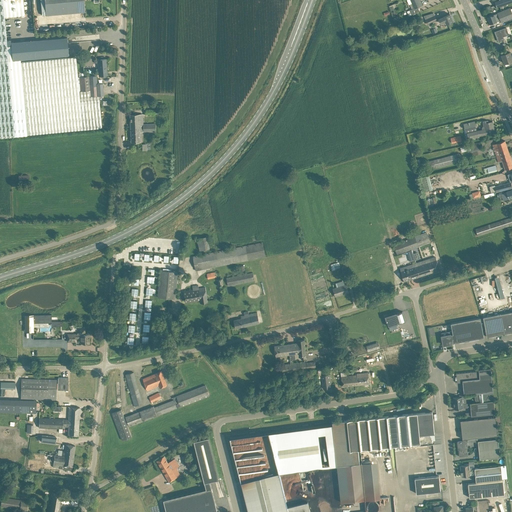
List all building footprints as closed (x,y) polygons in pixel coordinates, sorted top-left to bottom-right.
[(0,0),(0,136),(101,128),(99,95),(90,96),(90,92),(88,76),(83,77),(79,77),(78,77),(76,57),(20,62),(20,59),(69,54),(67,37),(11,42),(11,45),(7,46),(4,16),(2,0),(0,0)] [(2,0),(4,16),(24,14),(23,0),(2,0)] [(44,0),(46,15),(80,12),(85,12),(83,0),(44,0)] [(422,5),(419,0),(406,0),(409,4),(413,3),(415,8),(422,5)] [(498,15),(497,16),(498,17),(499,16),(500,20),(501,22),(511,18),(511,12),(510,8),(497,13),(498,15)] [(433,13),(424,16),(425,20),(427,24),(437,20),(435,16),(433,13)] [(497,13),(487,17),(490,24),(494,23),(497,22),(500,20),(499,16),(498,17),(497,16),(498,15),(497,13)] [(453,21),(450,14),(439,19),(440,22),(445,20),(446,24),(453,21)] [(505,28),(495,31),(498,41),(504,39),(503,36),(508,35),(505,28)] [(511,56),(510,53),(510,52),(502,55),(505,63),(508,62),(509,65),(511,63),(511,56)] [(106,75),(105,65),(106,65),(106,59),(98,60),(99,75),(107,75),(106,75)] [(96,76),(88,76),(90,92),(90,96),(99,95),(104,95),(103,91),(103,83),(97,84),(96,76)] [(131,128),(141,128),(143,127),(143,124),(143,114),(130,115),(131,128)] [(482,130),(478,130),(479,135),(489,134),(494,133),(493,122),(489,122),(488,122),(488,120),(483,121),(483,126),(482,128),(482,130)] [(474,121),(464,123),(465,129),(469,128),(471,132),(467,133),(469,140),(479,137),(479,135),(478,130),(477,131),(474,121)] [(132,142),(137,141),(141,141),(141,131),(156,131),(155,123),(143,124),(143,127),(141,128),(131,128),(132,142)] [(461,135),(451,138),(452,143),(462,140),(461,135)] [(439,149),(452,146),(450,137),(426,142),(427,149),(434,148),(434,146),(439,145),(439,149)] [(497,158),(509,153),(505,140),(493,144),(497,158)] [(431,169),(461,161),(459,153),(429,161),(431,169)] [(511,167),(511,161),(510,156),(509,153),(497,158),(498,162),(502,161),(505,169),(511,167)] [(485,174),(497,170),(496,165),(484,168),(485,174)] [(421,177),(424,191),(432,189),(429,175),(421,177)] [(496,192),(511,187),(511,186),(511,185),(511,182),(495,186),(495,185),(490,186),(491,192),(496,191),(496,192)] [(511,198),(511,189),(501,194),(499,194),(500,198),(502,197),(504,200),(509,198),(509,200),(511,198)] [(478,236),(511,224),(511,216),(475,228),(478,236)] [(427,232),(394,244),(398,255),(407,251),(412,249),(430,242),(427,232)] [(199,250),(210,248),(208,236),(197,238),(199,250)] [(196,271),(265,257),(262,243),(193,257),(196,271)] [(412,267),(401,271),(404,281),(431,273),(431,272),(439,270),(440,270),(436,260),(428,263),(427,260),(412,264),(412,267)] [(330,264),(332,270),(340,267),(339,261),(330,264)] [(175,299),(178,272),(160,270),(158,297),(175,299)] [(228,286),(254,281),(252,273),(226,278),(228,286)] [(499,276),(494,277),(499,298),(504,297),(499,276)] [(336,296),(348,292),(346,285),(333,288),(336,296)] [(198,289),(198,286),(192,287),(193,290),(183,292),(185,298),(186,303),(200,301),(200,303),(207,302),(205,287),(198,289)] [(386,322),(388,327),(404,321),(401,311),(395,313),(384,316),(386,322)] [(502,334),(511,331),(511,311),(498,314),(502,334)] [(241,319),(234,320),(235,324),(236,328),(260,323),(258,318),(257,312),(249,314),(245,315),(241,316),(241,319)] [(33,314),(25,314),(25,326),(33,326),(33,323),(45,322),(45,314),(33,314)] [(487,337),(502,334),(498,314),(483,317),(487,337)] [(451,323),(453,335),(454,342),(455,343),(484,337),(480,318),(451,323)] [(84,334),(84,330),(79,330),(79,332),(77,332),(75,334),(71,334),(71,335),(68,335),(68,341),(76,341),(76,338),(81,338),(81,343),(89,343),(89,334),(84,334)] [(452,342),(454,342),(453,335),(450,335),(450,334),(442,336),(442,337),(441,337),(442,340),(443,343),(446,344),(452,343),(452,342)] [(298,343),(288,344),(290,355),(291,364),(290,364),(292,372),(306,370),(306,368),(316,367),(316,362),(306,363),(305,362),(293,363),(292,360),(292,355),(295,354),(299,354),(300,356),(301,356),(302,360),(307,359),(305,344),(304,339),(298,340),(298,343)] [(417,343),(364,355),(366,364),(384,359),(384,360),(419,352),(417,343)] [(288,344),(275,346),(275,351),(276,357),(290,355),(288,344)] [(290,364),(282,365),(283,373),(292,372),(290,364)] [(464,394),(469,394),(476,393),(493,391),(491,368),(479,369),(479,371),(480,378),(463,380),(464,394)] [(142,403),(135,371),(126,373),(133,405),(142,403)] [(161,387),(167,385),(162,371),(155,373),(155,374),(143,379),(148,390),(160,385),(161,387)] [(463,380),(480,378),(479,371),(456,373),(456,376),(455,376),(455,380),(457,380),(457,383),(459,383),(461,380),(463,380)] [(369,383),(369,378),(368,373),(356,374),(356,375),(353,375),(354,382),(355,385),(369,383)] [(323,389),(331,388),(330,374),(322,375),(323,389)] [(354,382),(353,375),(341,377),(342,387),(355,385),(354,382)] [(56,400),(56,380),(22,379),(21,399),(56,400)] [(71,380),(71,389),(81,390),(82,381),(71,380)] [(206,385),(173,396),(176,407),(209,396),(206,385)] [(484,401),(483,398),(494,397),(493,391),(476,393),(475,393),(476,395),(475,395),(475,400),(476,400),(476,402),(484,401)] [(161,394),(160,393),(159,393),(159,392),(149,397),(152,402),(161,397),(160,395),(161,394)] [(453,397),(454,409),(463,408),(470,407),(470,403),(466,403),(466,396),(466,394),(459,395),(459,397),(453,397)] [(173,399),(125,416),(128,425),(177,409),(173,399)] [(471,416),(476,415),(495,413),(494,400),(470,403),(470,407),(471,416)] [(16,401),(15,412),(36,413),(36,401),(16,401)] [(78,436),(80,407),(69,407),(68,420),(63,419),(39,418),(38,427),(62,429),(62,427),(67,427),(67,435),(78,436)] [(131,437),(122,408),(112,412),(121,440),(131,437)] [(432,411),(332,421),(337,466),(360,463),(358,450),(433,441),(430,433),(434,433),(432,411)] [(461,428),(460,428),(460,431),(462,431),(462,439),(467,438),(497,435),(497,426),(496,416),(465,419),(460,420),(461,428)] [(267,432),(231,437),(234,457),(242,455),(247,458),(249,450),(250,460),(253,456),(251,444),(253,440),(256,440),(257,444),(259,443),(262,439),(263,444),(265,445),(261,445),(264,447),(263,449),(263,454),(267,453),(269,451),(278,453),(270,449),(269,442),(268,449),(266,447),(264,450),(265,446),(268,441),(265,440),(268,440),(267,432)] [(42,435),(41,444),(55,445),(56,437),(42,435)] [(166,511),(217,511),(210,481),(219,478),(209,436),(194,440),(206,489),(164,500),(166,511)] [(480,459),(500,457),(498,439),(478,441),(480,459)] [(468,455),(467,448),(468,448),(467,440),(458,441),(458,449),(459,449),(459,450),(459,451),(459,456),(468,455)] [(62,456),(68,457),(68,456),(69,454),(74,454),(75,445),(70,445),(66,444),(65,451),(63,451),(62,456)] [(436,444),(360,451),(361,463),(365,500),(366,509),(406,504),(406,495),(417,494),(416,493),(428,492),(429,493),(429,494),(435,493),(435,492),(439,491),(440,489),(436,444)] [(53,465),(53,467),(54,467),(59,468),(63,468),(63,469),(72,470),(72,466),(73,458),(74,454),(69,454),(68,456),(68,457),(62,456),(57,456),(54,455),(53,465)] [(182,458),(187,467),(192,464),(187,455),(182,458)] [(168,463),(164,456),(157,460),(169,481),(180,475),(176,468),(179,466),(175,459),(168,463)] [(360,463),(337,466),(341,502),(365,500),(361,463),(360,463)] [(472,470),(470,471),(469,463),(464,464),(464,465),(460,465),(461,472),(461,475),(461,476),(470,475),(475,474),(475,469),(472,469),(472,470)] [(502,479),(501,465),(475,468),(475,469),(475,474),(476,482),(502,479)] [(242,482),(241,482),(248,511),(310,511),(308,502),(287,507),(285,496),(284,495),(293,493),(288,472),(288,471),(279,473),(279,472),(264,476),(261,477),(242,482)] [(498,480),(473,483),(468,484),(469,491),(504,487),(503,480),(498,480)] [(504,487),(469,491),(470,497),(499,494),(504,494),(504,487)] [(158,489),(142,496),(144,501),(160,495),(158,489)] [(67,491),(67,498),(81,500),(82,492),(67,491)] [(60,503),(61,498),(62,494),(51,493),(47,511),(60,511),(62,503),(60,503)] [(26,510),(28,500),(2,497),(0,506),(26,510)] [(138,511),(137,502),(112,505),(112,511),(138,511)]
